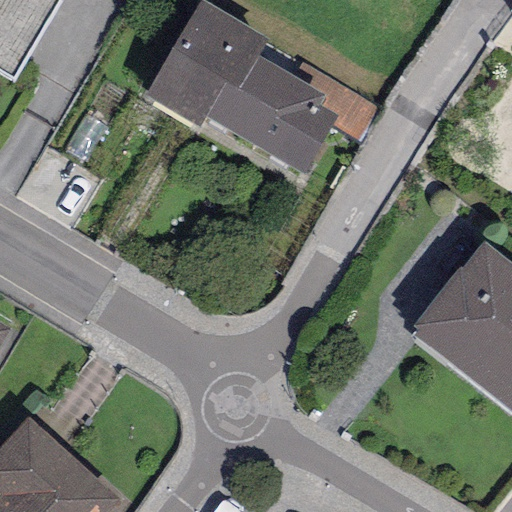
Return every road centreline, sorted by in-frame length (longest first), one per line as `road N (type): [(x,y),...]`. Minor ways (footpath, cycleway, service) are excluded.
road 1 (residential): [(234,408),(495,0)]
road 2 (residential): [(0,245),(179,350),(234,408)]
road 3 (residential): [(234,408),(416,511)]
road 4 (residential): [(174,511),(234,408)]
